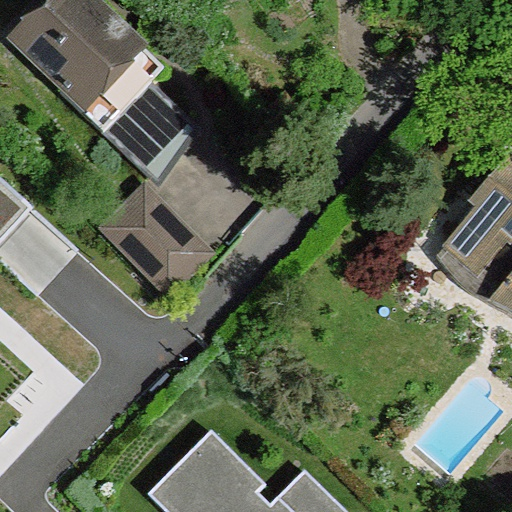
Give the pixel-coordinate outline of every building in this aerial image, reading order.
[(88,0),(59,0),(18,42),(67,89),(60,95),(79,114),(129,63),(141,51),(88,0)] [(129,63),(79,114),(146,175),(195,125),(129,63)] [(511,172),(481,205),(489,211),(449,255),(467,278),(492,297),(511,307),(511,172)] [(33,212),(0,181),(0,247),(16,231),(33,212)] [(148,193),(108,230),(171,295),(211,256),(148,193)] [(213,435),(175,474),(194,495),(183,506),(189,511),(282,511),(287,508),(213,435)]
